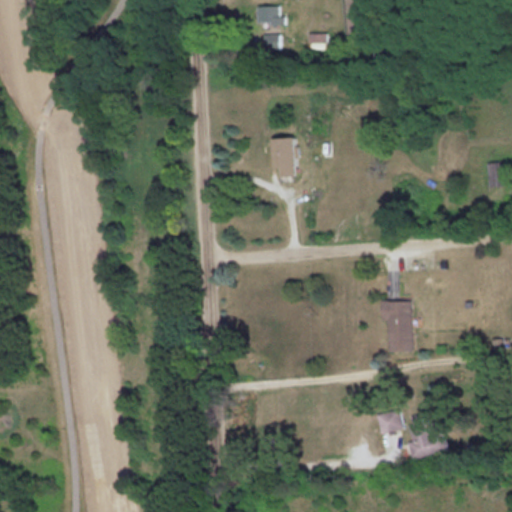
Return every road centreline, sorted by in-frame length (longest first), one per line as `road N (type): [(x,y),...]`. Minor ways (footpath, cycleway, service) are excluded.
road 1 (residential): [(194,0),(220,511)]
road 2 (residential): [(208,259),(511,235)]
